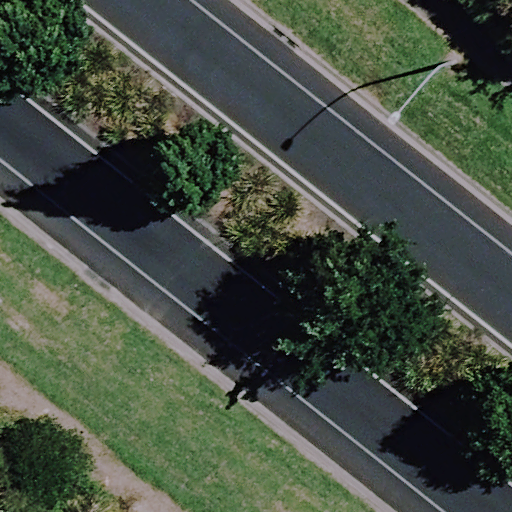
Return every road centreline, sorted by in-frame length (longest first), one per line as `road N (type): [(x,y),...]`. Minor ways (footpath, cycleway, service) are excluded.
road 1 (primary): [(489,511),(0,125)]
road 2 (primary): [(137,0),(511,296)]
